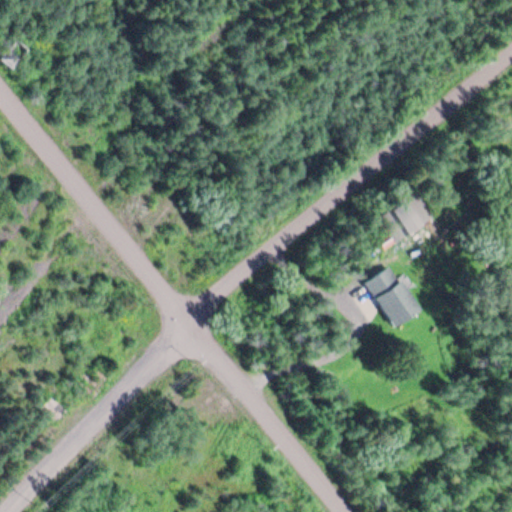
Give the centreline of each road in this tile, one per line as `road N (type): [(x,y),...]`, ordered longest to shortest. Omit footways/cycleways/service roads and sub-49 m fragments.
road 1 (residential): [(339,511),(0,93)]
road 2 (residential): [(180,323),(511,46)]
road 3 (residential): [(2,511),(180,323)]
